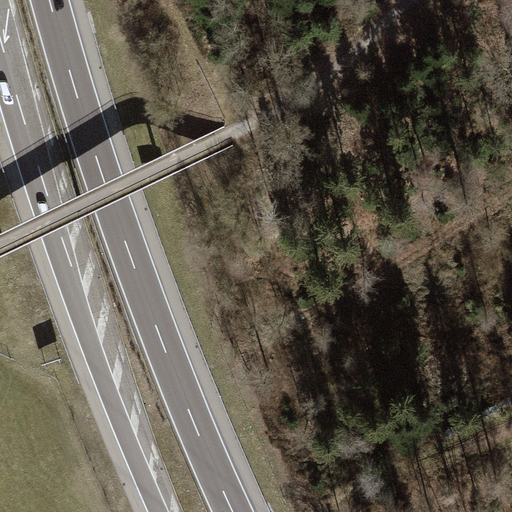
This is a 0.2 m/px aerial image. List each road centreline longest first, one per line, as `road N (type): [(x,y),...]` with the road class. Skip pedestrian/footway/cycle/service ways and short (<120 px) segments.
road 1 (motorway): [(233,511),(140,284),(49,0)]
road 2 (motorway): [(0,34),(65,268),(160,511)]
road 3 (track): [(403,0),(323,80),(0,245)]
road 4 (track): [(511,140),(256,298)]
